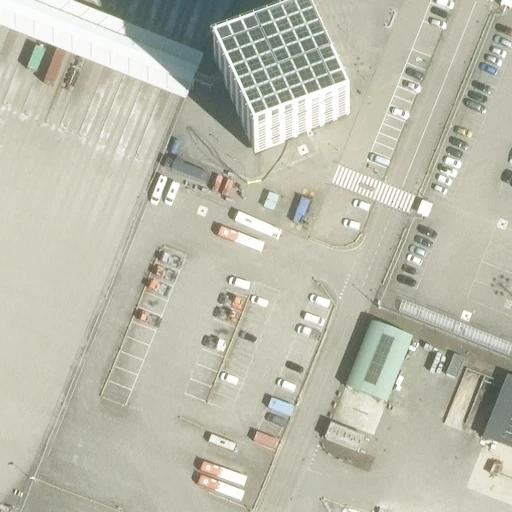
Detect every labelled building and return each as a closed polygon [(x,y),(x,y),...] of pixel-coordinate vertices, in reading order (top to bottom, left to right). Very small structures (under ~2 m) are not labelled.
[(0,0),(0,35),(181,107),(201,50),(73,0),(0,0)] [(307,24),(213,64),(255,161),(349,121),(307,24)] [(371,324),(345,389),(385,405),(411,340),(371,324)] [(453,356),(445,377),(456,381),(464,361),(453,356)] [(511,380),(506,378),(481,442),(511,453),(511,380)] [(330,426),(324,441),(357,454),(363,439),(330,426)]
